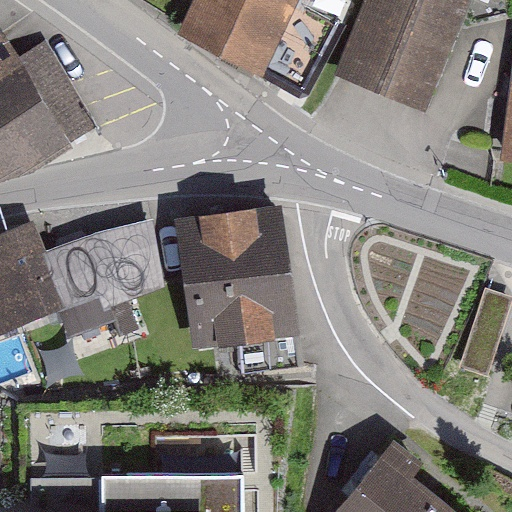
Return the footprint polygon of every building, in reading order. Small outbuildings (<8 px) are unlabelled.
[(190,0),(172,37),(250,77),(253,70),(286,86),(324,12),(298,0),(190,0)] [(463,0),(462,0),(369,0),(338,87),(421,117),(463,0)] [(0,189),(1,190),(91,130),(42,56),(16,73),(0,49),(0,189)] [(272,211),(169,224),(185,353),(288,339),(272,211)] [(27,233),(0,242),(0,329),(55,310),(62,329),(161,295),(136,222),(35,257),(27,233)] [(476,343),(500,347),(510,275),(486,271),(476,343)] [(269,511),(267,420),(0,426),(0,511),(269,511)] [(417,465),(392,445),(337,511),(456,511),(410,474),(417,465)]
